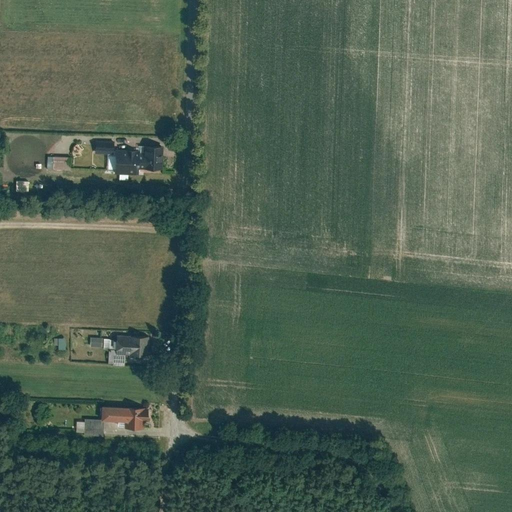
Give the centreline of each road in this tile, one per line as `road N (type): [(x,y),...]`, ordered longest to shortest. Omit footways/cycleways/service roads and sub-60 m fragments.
road 1 (residential): [(190,0),(171,434)]
road 2 (track): [(171,434),(339,456),(379,481),(390,511)]
